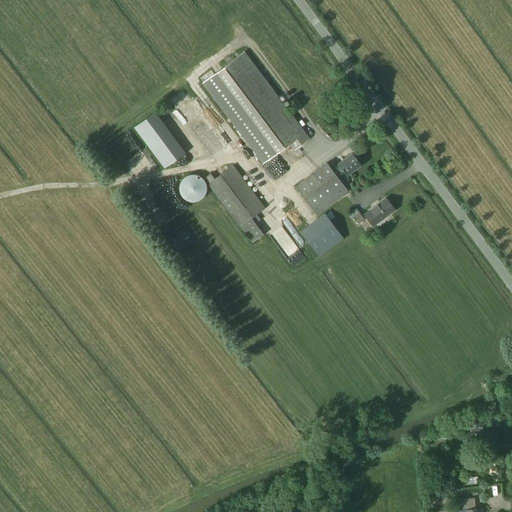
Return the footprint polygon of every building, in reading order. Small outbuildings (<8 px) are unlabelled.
[(308,138),(244,52),(203,83),(263,162),(289,143),(294,149),(308,138)] [(134,127),(164,168),(185,152),(155,111),(134,127)] [(352,153),(338,163),(338,165),(332,169),(338,177),(344,172),(346,175),(360,164),(352,153)] [(296,186),(318,214),(348,191),(338,177),(332,169),(327,162),(296,186)] [(204,179),(252,243),(264,234),(252,218),(266,208),(233,164),(215,178),(211,173),(204,179)] [(385,197),(364,213),(373,226),(395,209),(385,197)] [(348,214),(351,219),(355,216),(360,223),(365,219),(356,208),(348,214)] [(301,232),(320,256),(344,238),(326,213),(301,232)] [(470,427),(471,432),(468,432),(469,444),(496,443),(496,431),(483,431),(482,427),(480,427),(479,416),(472,416),(473,427),(470,427)] [(427,453),(428,466),(439,465),(439,457),(438,452),(427,453)] [(450,469),(458,468),(457,459),(450,459),(450,469)] [(436,480),(435,472),(427,472),(427,481),(436,480)] [(439,498),(443,497),(442,491),(428,492),(429,504),(439,503),(439,498)]
